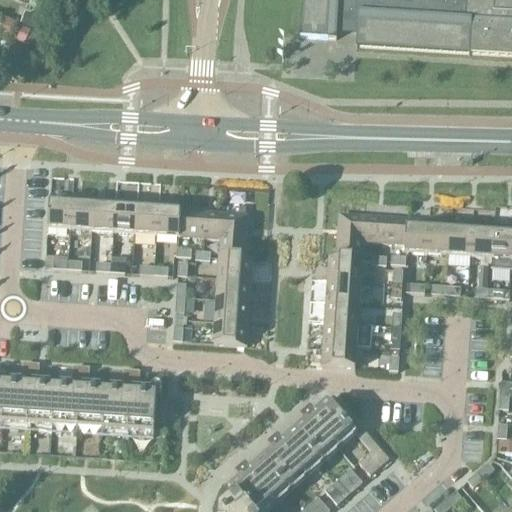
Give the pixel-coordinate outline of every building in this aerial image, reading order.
[(31,0),(28,7),(39,11),(43,0),(31,0)] [(511,0),(302,0),(300,39),(336,40),(337,31),(357,32),(356,49),(469,56),(469,54),(511,56),(511,0)] [(25,15),(21,26),(35,32),(40,21),(25,15)] [(18,28),(12,41),(25,46),(30,33),(18,28)] [(9,44),(2,59),(16,65),(22,49),(20,49),(9,44)] [(0,62),(0,77),(7,80),(12,67),(0,62)] [(49,234),(71,235),(74,202),(51,200),(49,234)] [(71,235),(93,237),(95,203),(74,202),(71,235)] [(93,237),(114,238),(117,204),(95,203),(93,237)] [(114,238),(136,240),(138,206),(117,204),(114,238)] [(136,240),(157,241),(160,207),(138,206),(136,240)] [(157,241),(179,242),(181,216),(182,216),(182,208),(160,207),(157,241)] [(220,261),(220,262),(246,264),(246,263),(249,220),(244,220),(245,213),(235,213),(234,219),(221,219),(220,245),(219,245),(218,261),(220,261)] [(179,242),(219,245),(220,245),(221,219),(182,216),(181,216),(179,242)] [(340,219),(338,262),(337,263),(362,265),(364,247),(365,221),(340,219)] [(407,224),(365,221),(364,247),(406,250),(407,224)] [(428,225),(407,224),(406,250),(405,257),(426,258),(428,225)] [(451,227),(428,225),(426,258),(449,260),(451,227)] [(449,260),(448,269),(470,271),(471,261),(473,228),(451,227),(449,260)] [(494,230),(473,228),(471,261),(492,262),(494,230)] [(492,262),(491,272),(511,273),(511,230),(494,230),(492,262)] [(178,253),(177,262),(191,262),(192,254),(178,253)] [(195,258),(194,267),(208,267),(208,259),(195,258)] [(112,270),(112,278),(124,278),(125,270),(125,260),(113,259),(112,270)] [(391,269),(406,270),(406,262),(392,261),(391,269)] [(220,262),(218,283),(252,285),(253,264),(246,263),(246,264),(220,262)] [(330,262),(329,286),(361,288),(362,265),(337,263),(338,262),(330,262)] [(373,262),(372,270),(387,271),(388,263),(373,262)] [(54,274),(68,275),(69,266),(55,265),(54,274)] [(69,266),(68,275),(82,276),(82,267),(69,266)] [(179,268),(178,281),(187,281),(188,268),(179,268)] [(97,277),(112,278),(112,270),(97,269),(97,277)] [(140,280),(155,280),(155,272),(141,271),(140,280)] [(155,272),(155,280),(168,281),(168,273),(155,272)] [(481,272),(480,294),(489,294),(490,272),(481,272)] [(393,277),(393,290),(402,290),(403,278),(393,277)] [(218,283),(217,305),(250,307),(252,285),(218,283)] [(492,285),(491,294),(500,295),(500,286),(492,285)] [(329,286),(328,306),(360,308),(361,288),(329,286)] [(178,288),(177,303),(185,303),(186,289),(178,288)] [(410,298),(424,299),(425,290),(411,289),(410,298)] [(402,290),(393,290),(392,303),(401,303),(402,290)] [(432,300),(446,300),(447,291),(433,291),(432,300)] [(447,291),(446,300),(460,301),(461,292),(447,291)] [(476,303),(489,303),(490,294),(489,294),(480,294),(476,293),(476,303)] [(490,294),(489,303),(503,304),(504,295),(500,295),(491,294),(490,294)] [(185,303),(177,303),(176,316),(184,316),(185,303)] [(217,305),(215,327),(249,329),(250,307),(217,305)] [(328,306),(326,328),(358,330),(360,308),(328,306)] [(393,318),(392,332),(401,333),(402,319),(393,318)] [(249,329),(215,327),(214,349),(247,351),(249,329)] [(326,328),(325,349),(357,351),(358,330),(326,328)] [(175,332),(174,346),(183,347),(183,333),(175,332)] [(391,345),(391,352),(400,352),(400,346),(401,333),(392,332),(391,345)] [(357,351),(325,349),(323,371),(355,373),(357,351)] [(389,375),(398,376),(399,362),(390,361),(389,375)] [(40,368),(23,367),(23,381),(39,382),(40,368)] [(89,371),(74,370),(73,384),(88,385),(89,371)] [(140,375),(124,374),(123,388),(139,388),(140,375)] [(2,429),(28,430),(31,387),(28,387),(28,392),(5,390),(2,429)] [(28,430),(53,432),(55,394),(33,392),(33,387),(31,387),(28,430)] [(502,387),(501,401),(509,401),(510,388),(502,387)] [(53,432),(78,434),(81,391),(79,391),(79,395),(55,394),(53,432)] [(78,434),(104,435),(106,397),(84,395),(84,391),(81,391),(78,434)] [(104,435),(129,437),(132,394),(130,394),(130,398),(106,397),(104,435)] [(132,394),(129,437),(154,439),(155,432),(166,433),(168,402),(157,402),(157,400),(134,399),(134,394),(132,394)] [(353,436),(372,457),(383,469),(390,463),(334,400),(327,407),(353,436)] [(509,401),(501,401),(500,415),(509,415),(509,401)] [(305,422),(307,425),(283,445),(281,443),(272,451),(274,453),(250,474),(248,471),(240,479),(242,481),(229,492),(236,500),(222,511),(266,511),(353,436),(327,407),(315,417),(313,414),(305,422)] [(499,430),(498,444),(507,445),(508,430),(499,430)] [(511,445),(498,445),(498,456),(511,456),(511,445)] [(383,469),(372,457),(360,468),(371,480),(383,469)] [(490,468),(479,477),(485,484),(496,474),(490,468)] [(328,497),(339,509),(363,487),(352,475),(328,497)] [(485,484),(479,477),(469,486),(475,493),(485,484)] [(457,496),(447,505),(452,511),(463,503),(457,496)] [(310,511),(327,511),(320,503),(310,511)]
